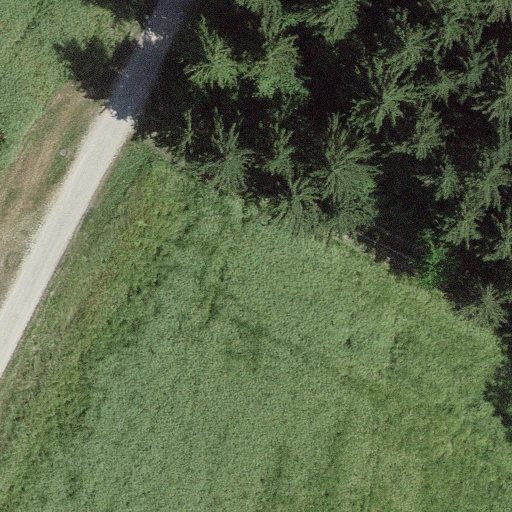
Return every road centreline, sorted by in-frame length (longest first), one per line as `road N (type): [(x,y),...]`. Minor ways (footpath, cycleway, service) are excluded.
road 1 (track): [(0,371),(191,0)]
road 2 (track): [(511,271),(154,75)]
